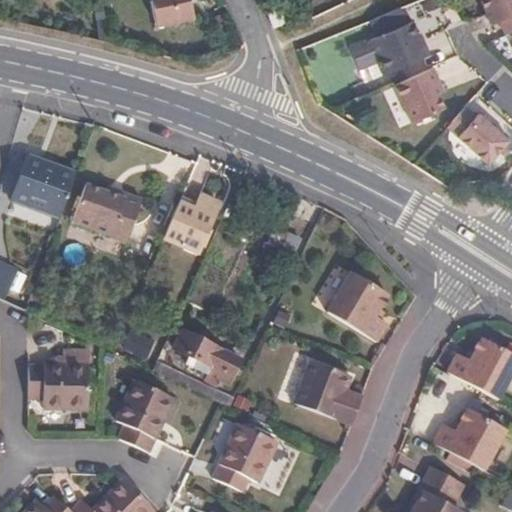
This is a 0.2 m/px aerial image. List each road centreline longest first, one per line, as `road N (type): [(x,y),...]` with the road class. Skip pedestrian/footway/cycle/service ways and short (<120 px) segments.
road 1 (residential): [(345,511),(373,471),(415,369),(484,258)]
road 2 (secondary): [(230,123),(366,187),(484,258)]
road 3 (secondary): [(0,58),(230,123)]
road 4 (residential): [(230,123),(260,64),(242,0)]
